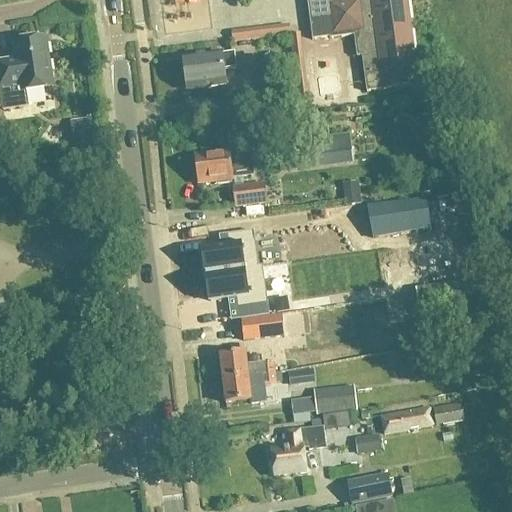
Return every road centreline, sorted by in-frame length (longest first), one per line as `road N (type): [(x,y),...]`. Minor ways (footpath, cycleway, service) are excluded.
road 1 (tertiary): [(171,466),(113,0)]
road 2 (residential): [(171,466),(0,491)]
